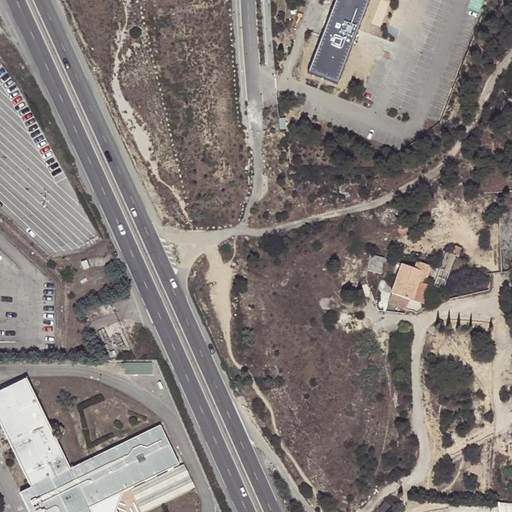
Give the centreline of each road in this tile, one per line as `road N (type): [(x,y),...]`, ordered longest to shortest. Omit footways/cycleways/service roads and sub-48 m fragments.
road 1 (trunk): [(16,0),(246,511)]
road 2 (track): [(227,329),(214,238),(414,186),(459,147),(511,57)]
road 3 (trunk): [(228,410),(41,0)]
road 4 (unclassified): [(366,511),(377,496),(413,476),(423,458),(413,374),(422,322),(441,308),(511,293)]
road 5 (track): [(179,304),(184,268),(214,238),(180,238),(144,225)]
road 6 (unclassified): [(310,511),(266,446),(228,410)]
road 7 (tertiary): [(247,0),(258,130)]
